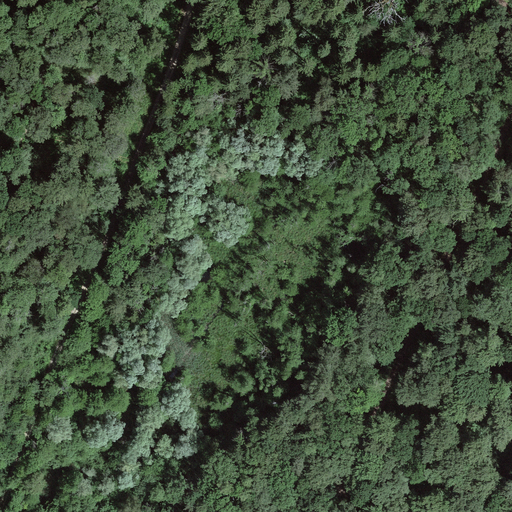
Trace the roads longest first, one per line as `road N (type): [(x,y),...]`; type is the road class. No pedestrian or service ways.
road 1 (track): [(4,511),(192,0)]
road 2 (track): [(329,511),(511,120)]
